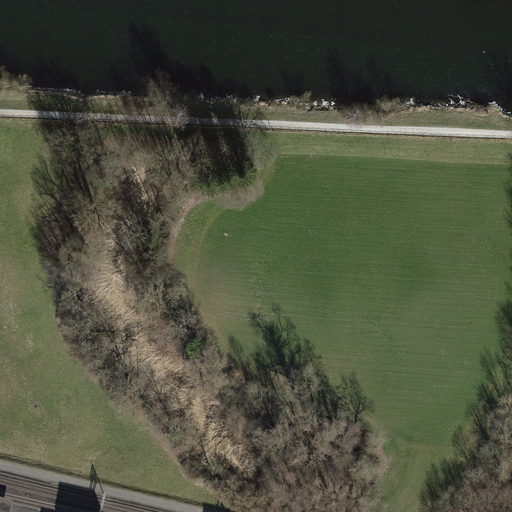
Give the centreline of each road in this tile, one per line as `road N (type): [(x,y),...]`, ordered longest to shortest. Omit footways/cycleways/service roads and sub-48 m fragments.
road 1 (track): [(0,112),(511,135)]
road 2 (track): [(0,465),(199,511)]
